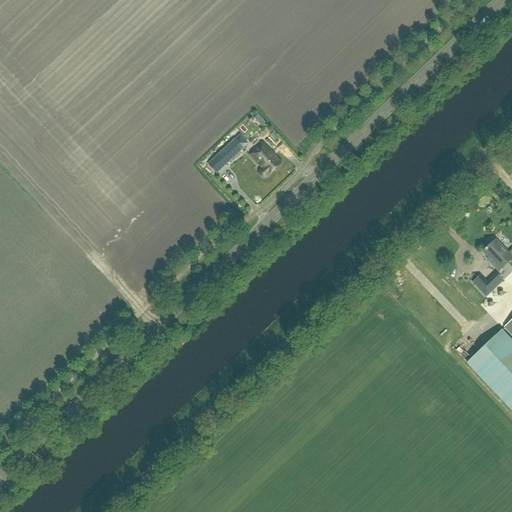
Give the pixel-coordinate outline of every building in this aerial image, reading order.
[(258,115),(254,119),(258,124),(262,120),(258,115)] [(212,160),(208,165),(217,174),(222,170),(236,156),(244,149),(235,139),(223,151),(212,160)] [(266,179),(282,164),(263,144),(251,157),(262,169),(259,172),(259,174),(264,179),(266,179)] [(511,249),(508,254),(495,241),(483,253),(489,259),(487,260),(499,272),(507,264),(511,268),(511,249)] [(480,276),(472,283),(486,298),(494,291),(480,276)] [(449,298),(470,321),(479,312),(458,290),(449,298)] [(511,342),(501,331),(466,364),(511,413),(511,342)]
